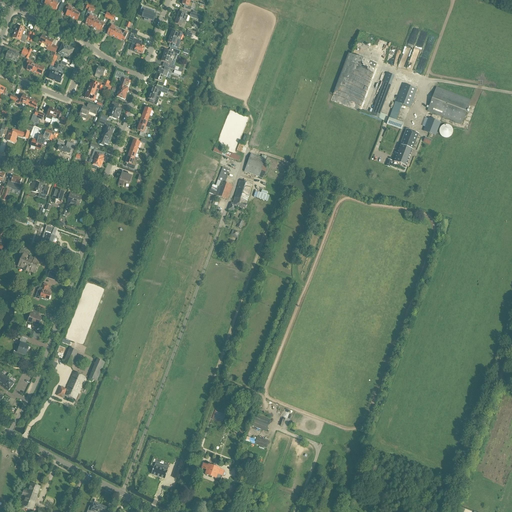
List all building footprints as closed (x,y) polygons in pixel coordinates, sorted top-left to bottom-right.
[(46,0),(44,6),(49,8),(53,0),(53,1),(51,0),(46,0)] [(57,1),(55,0),(53,0),(49,8),(55,11),(59,4),(56,3),(57,1)] [(65,11),(67,12),(65,16),(71,19),(76,9),(73,8),(73,7),(68,5),(65,11)] [(85,18),(90,20),(87,26),(93,28),(97,19),(91,17),(91,16),(89,15),(91,11),(94,12),(96,7),(91,5),(88,10),(85,18)] [(142,7),(140,12),(143,14),(142,18),(144,18),(144,20),(148,22),(149,20),(153,22),(155,16),(154,15),(155,12),(142,7)] [(76,9),(71,19),(77,21),(82,12),(76,9)] [(183,20),(184,21),(184,22),(185,22),(185,21),(186,22),(188,16),(178,13),(176,18),(183,21),(183,20)] [(93,28),(99,31),(101,32),(104,24),(101,23),(102,20),(98,18),(97,19),(93,28)] [(183,21),(176,18),(174,24),(181,27),(182,24),(185,25),(186,22),(185,21),(185,22),(184,22),(184,21),(183,20),(183,21)] [(119,29),(111,25),(107,35),(115,38),(119,29)] [(25,29),(17,26),(15,32),(22,35),(23,32),(24,32),(25,29)] [(119,29),(115,38),(121,41),(125,31),(120,29),(119,29)] [(15,32),(12,38),(25,43),(26,41),(32,43),(33,39),(30,38),(27,37),(22,35),(15,32)] [(179,34),(172,32),(170,37),(180,41),(183,34),(179,33),(179,34)] [(39,43),(41,44),(45,46),(48,38),(42,36),(39,43)] [(168,43),(172,44),(170,48),(180,52),(180,51),(176,50),(179,41),(180,41),(170,37),(168,43)] [(50,54),(51,55),(49,60),(52,61),(54,56),(58,47),(52,44),(54,41),(48,38),(45,46),(48,47),(46,50),(51,52),(50,54)] [(131,45),(129,50),(141,55),(144,47),(140,46),(141,44),(137,43),(136,46),(131,45)] [(58,54),(61,55),(61,56),(63,58),(68,48),(68,47),(68,46),(66,45),(65,46),(63,45),(58,54)] [(63,58),(66,59),(67,58),(69,59),(74,50),(71,49),(71,48),(69,47),(69,48),(68,48),(63,58)] [(163,56),(174,60),(175,60),(177,55),(179,56),(180,52),(170,48),(169,52),(165,50),(163,56)] [(11,53),(8,52),(5,59),(16,63),(19,55),(16,54),(17,52),(11,51),(11,53)] [(334,92),(330,101),(359,111),(362,103),(376,64),(351,55),(348,54),(334,92)] [(161,62),(165,63),(164,67),(174,70),(175,66),(172,65),(174,60),(163,56),(161,62)] [(35,65),(32,64),(33,63),(28,60),(26,65),(28,66),(26,70),(32,73),(35,65)] [(39,67),(35,65),(32,73),(42,76),(45,68),(42,67),(41,67),(39,66),(39,67)] [(96,74),(95,77),(99,79),(100,76),(103,77),(104,73),(105,74),(106,73),(107,71),(105,70),(98,67),(96,74)] [(56,70),(53,68),(52,71),(51,71),(48,79),(60,83),(63,75),(55,73),(56,70)] [(162,71),(158,69),(156,75),(166,78),(168,71),(162,69),(162,71)] [(123,74),(117,72),(115,77),(119,79),(119,80),(119,81),(120,82),(121,83),(120,86),(129,89),(128,89),(130,84),(128,84),(129,82),(128,81),(129,80),(129,79),(128,78),(126,77),(123,76),(123,74)] [(373,107),(370,116),(378,119),(381,120),(384,121),(386,115),(380,113),(394,76),(386,73),(373,107)] [(154,80),(160,82),(159,83),(164,85),(166,78),(156,75),(154,80)] [(91,84),(90,84),(88,90),(97,93),(101,85),(92,82),(91,84)] [(103,86),(107,88),(106,91),(110,92),(112,87),(109,86),(109,85),(104,83),(103,86)] [(395,102),(386,125),(401,130),(404,123),(396,120),(402,105),(410,108),(417,89),(403,84),(396,102),(395,102)] [(129,89),(120,86),(118,91),(126,94),(127,92),(128,91),(129,89)] [(157,86),(156,90),(151,88),(149,94),(159,97),(161,92),(167,95),(168,90),(157,86)] [(436,87),(432,97),(427,111),(461,124),(471,100),(436,87)] [(88,99),(87,99),(94,102),(95,100),(97,93),(88,90),(85,98),(86,99),(87,98),(88,99)] [(126,94),(118,91),(116,97),(125,100),(126,98),(126,96),(126,94)] [(156,106),(159,97),(149,94),(149,95),(148,95),(147,97),(148,98),(148,99),(148,100),(147,103),(156,106)] [(20,104),(22,104),(26,105),(29,98),(22,96),(21,99),(18,98),(16,103),(20,105),(20,104)] [(33,108),(34,108),(33,109),(36,110),(39,102),(34,101),(35,100),(29,98),(26,105),(29,107),(33,108)] [(80,113),(80,114),(79,117),(86,120),(87,117),(89,113),(96,115),(99,108),(88,104),(87,108),(83,107),(80,113)] [(121,109),(113,106),(111,112),(120,115),(121,112),(120,111),(121,109)] [(49,108),(46,116),(45,118),(51,120),(53,117),(55,110),(49,108)] [(145,108),(143,114),(150,116),(152,117),(152,115),(151,114),(152,110),(145,108)] [(57,122),(60,124),(59,126),(64,129),(68,120),(62,118),(60,117),(61,113),(55,110),(53,117),(56,118),(56,119),(58,120),(57,122)] [(30,124),(33,125),(33,126),(39,112),(36,111),(34,115),(33,115),(30,124)] [(39,112),(33,126),(37,127),(40,121),(39,120),(40,118),(43,119),(44,114),(39,112)] [(107,120),(111,122),(112,119),(117,121),(118,118),(119,118),(120,115),(111,112),(109,118),(101,115),(100,119),(106,122),(107,120)] [(150,116),(143,114),(141,119),(148,122),(150,116)] [(423,131),(435,136),(441,123),(428,118),(423,131)] [(148,122),(141,119),(139,125),(146,128),(148,122)] [(139,125),(137,131),(141,132),(139,136),(144,138),(148,128),(146,128),(139,125)] [(440,128),(439,129),(439,130),(439,131),(439,133),(439,134),(440,135),(441,136),(441,137),(442,137),(443,138),(445,138),(446,138),(447,138),(448,138),(449,137),(450,137),(451,136),(452,135),(452,134),(453,133),(453,131),(453,130),(452,129),(452,128),(451,127),(450,126),(449,125),(447,125),(446,125),(445,125),(444,125),(443,125),(442,126),(441,126),(440,127),(440,128)] [(114,130),(106,127),(104,132),(112,135),(113,134),(114,132),(114,130)] [(44,139),(52,142),(55,133),(46,130),(44,136),(39,134),(37,140),(33,139),(31,146),(36,148),(35,149),(41,151),(44,139)] [(399,146),(393,163),(405,167),(412,151),(418,135),(405,130),(399,146)] [(7,140),(8,141),(8,142),(13,143),(14,142),(15,143),(17,134),(15,133),(16,132),(12,131),(11,132),(9,131),(7,140)] [(112,135),(104,132),(102,138),(110,141),(111,139),(111,137),(112,135)] [(110,141),(102,138),(99,145),(104,146),(104,144),(108,146),(110,141)] [(131,146),(138,149),(140,143),(133,140),(131,146)] [(62,153),(65,154),(64,155),(69,156),(71,151),(72,147),(66,145),(66,148),(63,147),(63,148),(59,147),(58,151),(62,152),(62,153)] [(129,152),(136,154),(138,149),(131,146),(129,152)] [(94,160),(103,163),(104,159),(103,159),(104,157),(104,156),(105,153),(95,150),(91,159),(94,160)] [(223,151),(222,155),(229,158),(239,162),(241,157),(231,153),(231,154),(223,151)] [(136,154),(129,152),(127,157),(137,161),(138,159),(135,158),(136,154)] [(251,154),(244,172),(259,177),(263,165),(265,159),(251,154)] [(137,161),(127,157),(125,163),(132,166),(133,163),(136,164),(137,161)] [(85,162),(84,166),(87,168),(88,166),(90,166),(91,169),(96,170),(97,167),(100,168),(101,166),(103,163),(94,160),(93,164),(85,162)] [(123,187),(124,182),(129,184),(132,177),(122,173),(117,185),(123,187)] [(20,183),(22,180),(13,177),(11,181),(8,180),(6,186),(21,191),(23,184),(20,183)] [(209,193),(227,200),(232,186),(217,180),(217,181),(216,186),(212,185),(209,193)] [(232,204),(230,204),(228,210),(234,212),(236,206),(246,210),(247,205),(246,205),(248,201),(248,200),(252,185),(239,181),(232,204)] [(33,182),(30,192),(39,194),(38,198),(45,200),(46,196),(49,188),(44,187),(44,188),(42,187),(43,186),(33,182)] [(52,199),(56,200),(54,204),(61,206),(62,202),(65,192),(55,189),(52,199)] [(258,192),(256,198),(267,202),(269,196),(266,195),(267,192),(262,190),(261,193),(258,192)] [(66,207),(64,206),(62,216),(66,217),(70,205),(74,206),(74,207),(77,209),(81,198),(70,194),(66,207)] [(3,208),(0,212),(5,216),(8,211),(3,208)] [(40,244),(47,246),(47,245),(52,247),(52,245),(55,237),(54,237),(57,230),(46,226),(44,234),(46,234),(45,237),(46,237),(45,242),(41,240),(40,244)] [(234,231),(232,230),(230,236),(237,239),(238,237),(240,233),(238,233),(238,232),(235,231),(234,231)] [(30,254),(21,250),(19,254),(23,255),(18,267),(24,269),(24,270),(26,271),(31,259),(29,258),(30,254)] [(33,260),(31,259),(26,271),(28,272),(28,271),(34,273),(39,262),(43,264),(44,260),(35,256),(33,260)] [(49,272),(47,278),(54,280),(56,274),(49,272)] [(37,296),(39,297),(40,297),(49,300),(51,295),(48,294),(48,293),(46,292),(48,286),(42,284),(40,291),(42,292),(41,293),(40,293),(38,292),(37,296)] [(27,322),(32,324),(32,325),(36,327),(36,325),(38,326),(41,318),(33,315),(33,313),(30,312),(31,309),(25,307),(23,312),(23,313),(30,315),(27,322)] [(17,352),(14,351),(12,357),(20,360),(22,354),(25,355),(28,347),(24,345),(26,340),(27,341),(28,338),(19,334),(17,338),(20,339),(22,340),(21,343),(20,343),(17,352)] [(78,352),(69,348),(63,364),(72,367),(78,352)] [(97,359),(89,378),(97,382),(105,363),(97,359)] [(57,396),(63,398),(64,395),(76,400),(85,378),(73,372),(66,389),(60,387),(57,396)] [(249,424),(252,425),(252,427),(266,432),(270,420),(256,415),(256,417),(252,415),(249,424)] [(203,448),(198,447),(195,453),(203,455),(204,451),(202,450),(203,448)] [(234,467),(234,468),(238,470),(242,462),(237,460),(235,466),(233,465),(233,467),(234,467)] [(205,474),(204,475),(214,479),(221,481),(222,477),(223,477),(223,476),(225,476),(226,474),(225,472),(224,472),(225,471),(219,469),(208,465),(203,463),(201,469),(200,472),(205,474)] [(154,467),(151,474),(165,479),(168,471),(167,471),(168,467),(163,466),(156,464),(155,467),(154,467)] [(182,469),(176,467),(172,478),(178,479),(182,469)] [(25,496),(24,498),(21,506),(32,511),(37,497),(36,497),(40,487),(31,483),(27,492),(24,491),(22,495),(25,496)]
